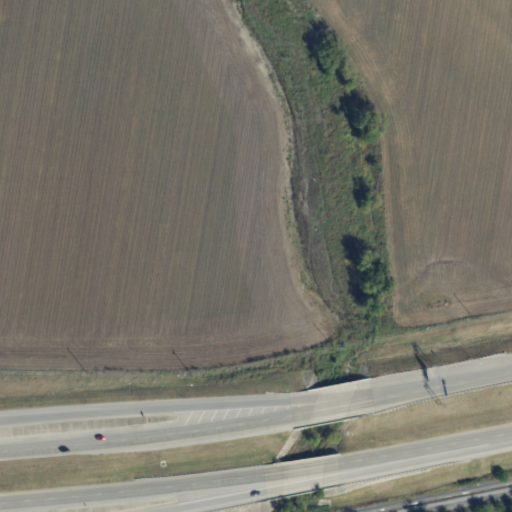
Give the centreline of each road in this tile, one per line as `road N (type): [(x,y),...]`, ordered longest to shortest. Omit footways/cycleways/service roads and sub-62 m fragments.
road 1 (trunk): [(511,370),(245,423),(0,451)]
road 2 (trunk): [(0,504),(303,474),(511,432)]
road 3 (trunk): [(419,391),(0,422)]
road 4 (trunk): [(177,511),(511,432)]
